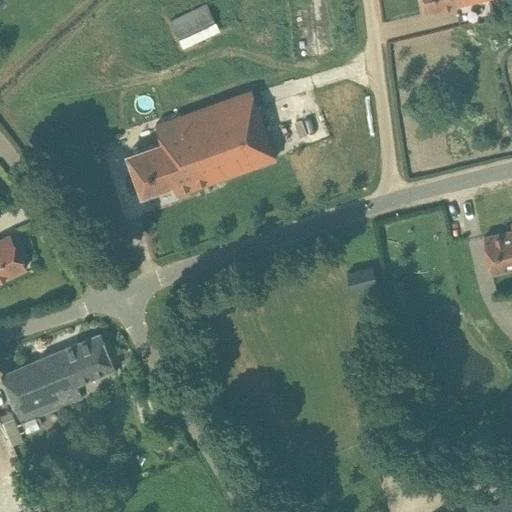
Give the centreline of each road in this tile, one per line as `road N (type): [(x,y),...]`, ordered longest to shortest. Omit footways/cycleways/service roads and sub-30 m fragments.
road 1 (unclassified): [(113,298),(392,197)]
road 2 (unclassified): [(251,511),(113,298)]
road 3 (unclassified): [(368,0),(392,197)]
road 4 (unclassified): [(113,298),(0,160)]
road 5 (unclassified): [(392,197),(511,167)]
